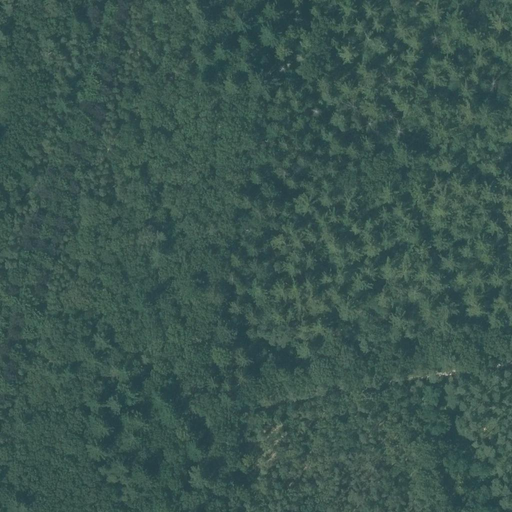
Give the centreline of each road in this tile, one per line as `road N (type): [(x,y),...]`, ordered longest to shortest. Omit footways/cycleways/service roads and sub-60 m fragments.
road 1 (track): [(279,0),(177,511)]
road 2 (unknown): [(0,406),(32,327),(123,0)]
road 3 (tertiary): [(0,341),(55,176),(100,0)]
road 4 (track): [(213,398),(265,374),(511,329)]
road 5 (track): [(13,341),(241,409)]
road 6 (track): [(422,377),(241,409)]
road 7 (track): [(422,377),(490,511)]
